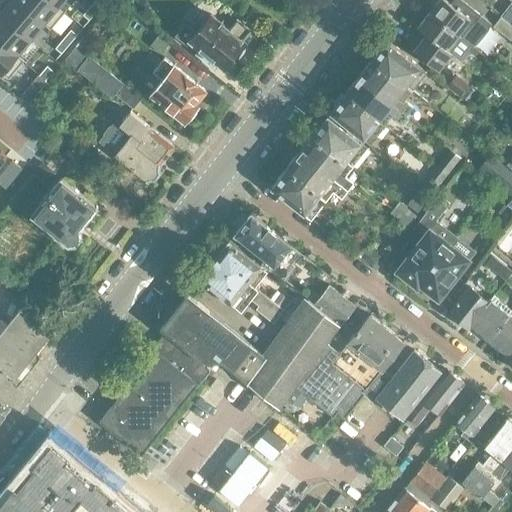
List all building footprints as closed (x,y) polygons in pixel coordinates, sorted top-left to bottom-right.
[(17,0),(11,0),(0,13),(30,38),(43,23),(50,29),(51,28),(17,0)] [(51,0),(17,0),(51,28),(65,11),(51,0)] [(51,0),(65,11),(74,0),(51,0)] [(95,0),(91,5),(97,10),(105,1),(103,0),(95,0)] [(446,0),(438,0),(430,11),(473,47),(492,23),(481,15),(462,0),(453,0),(451,3),(446,0)] [(511,0),(501,15),(511,24),(511,0)] [(89,20),(97,10),(91,5),(83,15),(89,20)] [(187,21),(175,35),(214,67),(217,64),(223,69),(232,56),(239,56),(244,50),(243,44),(246,40),(243,38),(250,30),(236,19),(229,28),(223,23),(224,22),(211,11),(196,29),(187,21)] [(473,47),(430,11),(418,27),(427,34),(414,50),(439,69),(451,53),(462,62),(473,47)] [(0,41),(23,61),(24,60),(17,54),(30,38),(0,13),(0,41)] [(511,36),(511,24),(501,15),(493,25),(510,39),(511,36)] [(63,38),(69,44),(77,34),(71,29),(63,38)] [(62,53),(69,44),(63,38),(55,48),(62,53)] [(0,41),(0,71),(8,78),(23,61),(0,41)] [(387,41),(372,60),(405,86),(406,84),(413,89),(427,72),(420,67),(387,41)] [(141,98),(89,55),(76,45),(65,59),(78,69),(112,97),(115,93),(133,108),(141,98)] [(163,78),(151,93),(185,120),(186,117),(190,117),(195,111),(195,107),(198,103),(196,101),(206,89),(165,57),(154,71),(163,78)] [(372,60),(359,76),(407,114),(412,107),(404,101),(413,89),(406,84),(405,86),(372,60)] [(47,65),(39,74),(45,80),(53,70),(47,65)] [(446,85),(458,96),(469,83),(457,73),(446,85)] [(39,74),(31,84),(39,90),(47,81),(45,80),(39,74)] [(359,76),(346,92),(380,118),(378,119),(385,125),(393,115),(401,121),(407,114),(359,76)] [(380,118),(346,92),(331,112),(370,143),(385,125),(378,119),(380,118)] [(104,134),(99,140),(146,178),(145,179),(148,181),(151,177),(155,177),(160,171),(159,167),(162,163),(160,162),(174,145),(151,126),(151,127),(130,110),(120,122),(116,119),(111,126),(110,125),(103,133),(104,134)] [(328,115),(312,135),(346,161),(347,159),(354,165),(367,147),(361,142),(328,115)] [(312,135),(300,152),(348,189),(353,182),(345,175),(354,165),(347,159),(346,161),(312,135)] [(449,148),(436,165),(447,174),(460,156),(449,148)] [(300,152),(287,168),(320,193),(319,194),(325,199),(333,190),(342,197),(348,189),(300,152)] [(480,169),(511,194),(511,170),(492,154),(480,169)] [(429,174),(422,184),(433,192),(440,183),(447,174),(436,165),(429,174)] [(320,193),(287,168),(272,188),(311,218),(325,199),(319,194),(320,193)] [(98,206),(61,177),(32,214),(70,245),(73,245),(83,233),(82,229),(83,228),(82,228),(85,223),(85,222),(98,206)] [(419,189),(407,204),(418,213),(430,197),(419,189)] [(427,232),(397,270),(417,286),(419,283),(450,244),(456,236),(435,221),(446,206),(437,198),(417,223),(427,232)] [(390,213),(408,227),(417,215),(399,201),(390,213)] [(235,233),(265,257),(261,261),(284,278),(294,265),(291,262),(299,252),(291,246),(292,245),(251,213),(235,233)] [(229,239),(214,259),(247,284),(249,282),(261,266),(229,239)] [(469,259),(450,244),(419,283),(422,285),(420,288),(434,299),(436,296),(438,298),(450,284),(469,259)] [(511,272),(511,270),(493,255),(486,264),(497,273),(506,280),(511,272)] [(214,259),(198,279),(241,312),(249,302),(251,299),(259,306),(256,309),(272,321),(282,308),(270,298),(249,282),(247,284),(214,259)] [(329,285),(315,304),(340,324),(355,304),(329,285)] [(471,322),(471,323),(489,301),(471,287),(451,313),(468,326),(471,322)] [(277,289),(270,298),(282,308),(290,299),(277,289)] [(296,386),(326,342),(340,324),(315,304),(308,299),(272,347),(255,333),(249,341),(187,293),(161,328),(204,363),(222,361),(280,407),(296,386)] [(471,323),(490,337),(509,314),(490,299),(489,301),(471,323)] [(21,307),(8,322),(40,347),(52,332),(21,307)] [(369,313),(339,352),(330,363),(365,390),(382,368),(396,350),(404,341),(369,313)] [(490,337),(509,352),(511,347),(511,315),(509,314),(490,337)] [(8,322),(0,332),(0,340),(27,363),(40,347),(8,322)] [(100,421),(142,454),(198,383),(210,368),(167,335),(100,421)] [(27,363),(0,340),(0,365),(15,378),(27,363)] [(365,390),(330,363),(339,352),(326,342),(296,386),(328,412),(333,406),(345,416),(363,393),(365,390)] [(365,390),(363,393),(373,401),(378,395),(404,416),(405,415),(407,416),(441,371),(414,349),(392,376),(382,368),(365,390)] [(441,371),(407,416),(417,424),(431,406),(440,413),(464,382),(446,368),(443,372),(441,371)] [(483,430),(479,427),(495,407),(479,393),(457,421),(466,428),(461,434),(473,443),(483,430)] [(0,422),(11,408),(0,399),(0,422)] [(461,480),(478,495),(494,475),(491,473),(511,445),(511,420),(507,416),(506,418),(507,418),(485,446),(492,453),(483,464),(479,461),(461,480)] [(398,444),(407,450),(411,450),(416,443),(405,434),(398,444)] [(0,511),(135,511),(123,502),(115,495),(116,494),(97,479),(96,479),(69,457),(70,456),(51,440),(30,465),(31,465),(15,485),(14,484),(0,500),(0,511)] [(494,475),(478,495),(481,497),(482,496),(493,505),(499,498),(488,489),(497,477),(500,479),(510,467),(511,468),(511,445),(491,473),(494,475)] [(410,480),(430,497),(446,477),(426,461),(410,480)] [(432,497),(447,510),(465,487),(449,475),(432,497)] [(405,487),(392,503),(403,511),(428,511),(432,508),(405,487)] [(403,511),(392,503),(385,511),(403,511)]
